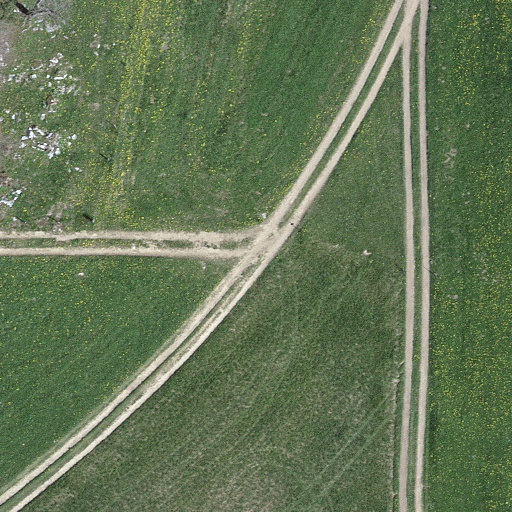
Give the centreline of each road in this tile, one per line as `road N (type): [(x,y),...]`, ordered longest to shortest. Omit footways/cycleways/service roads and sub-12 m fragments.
road 1 (track): [(11,511),(141,418),(284,232),(396,0)]
road 2 (track): [(414,511),(406,457),(416,0)]
